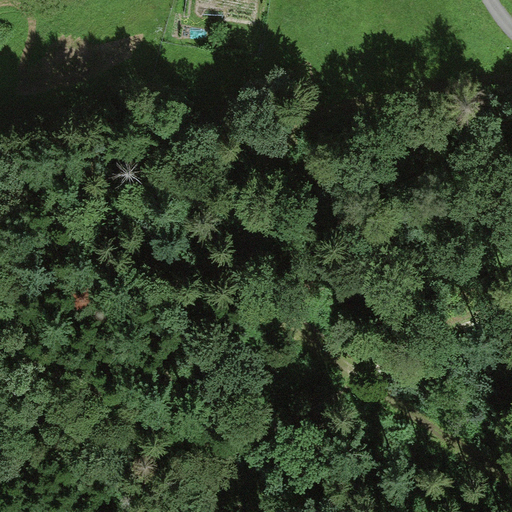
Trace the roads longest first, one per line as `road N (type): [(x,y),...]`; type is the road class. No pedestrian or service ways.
road 1 (track): [(511,69),(312,111),(266,157),(245,222),(247,257),(281,317),(352,379),(511,476)]
road 2 (track): [(352,379),(511,300)]
